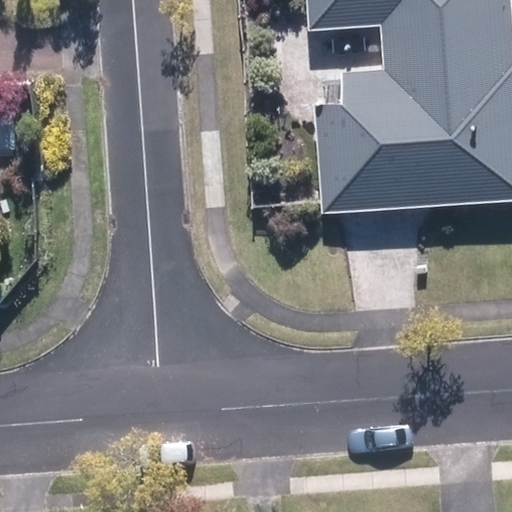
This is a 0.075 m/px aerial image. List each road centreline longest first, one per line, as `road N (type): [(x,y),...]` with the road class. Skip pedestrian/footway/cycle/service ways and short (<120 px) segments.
road 1 (residential): [(163,413),(130,0)]
road 2 (residential): [(511,387),(163,413)]
road 3 (residential): [(163,413),(0,425)]
